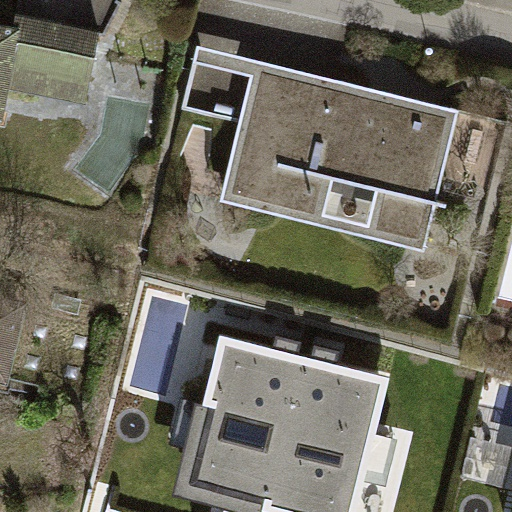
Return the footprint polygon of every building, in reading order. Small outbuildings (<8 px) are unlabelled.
[(0,118),(2,119),(8,85),(87,100),(100,32),(15,16),(13,28),(0,25),(0,118)] [(460,109),(339,80),(335,96),(252,76),(224,186),(254,193),(261,189),(265,196),(316,209),(323,204),(327,211),(384,225),(390,221),(395,228),(429,236),(460,109)] [(254,193),(224,186),(221,199),(425,249),(429,236),(395,228),(390,221),(384,225),(327,211),(323,204),(316,209),(265,196),(261,189),(254,193)] [(20,308),(0,302),(0,373),(3,374),(20,308)] [(191,481),(269,501),(304,360),(305,355),(221,332),(204,402),(210,403),(191,481)] [(349,511),(382,380),(304,360),(269,501),(311,511),(349,511)]
